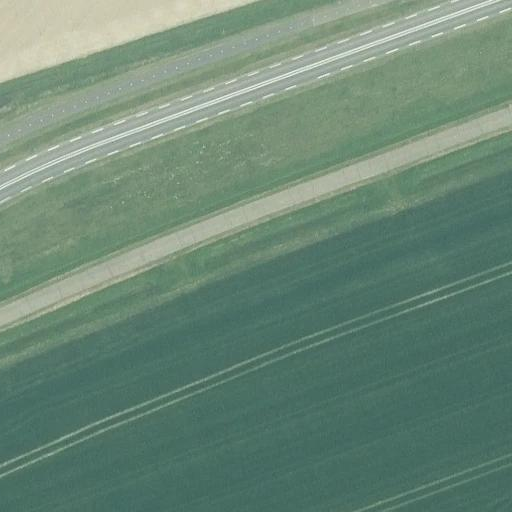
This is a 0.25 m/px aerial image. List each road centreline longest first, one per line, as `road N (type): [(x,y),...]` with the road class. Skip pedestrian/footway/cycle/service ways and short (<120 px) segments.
road 1 (unclassified): [(0,317),(213,227),(511,118)]
road 2 (secondary): [(0,186),(257,84),(502,0)]
